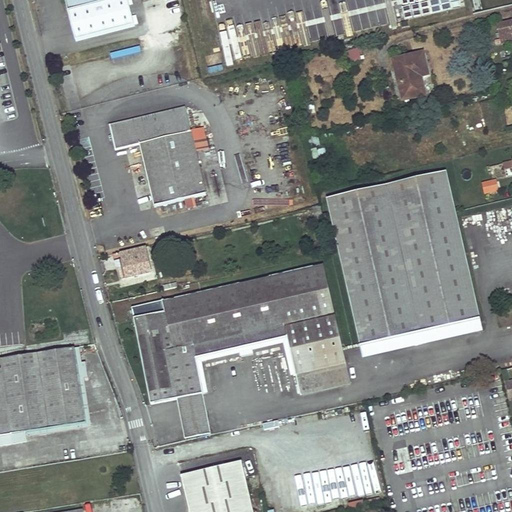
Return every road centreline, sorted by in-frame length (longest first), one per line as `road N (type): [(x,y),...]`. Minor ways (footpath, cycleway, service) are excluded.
road 1 (unclassified): [(160,511),(52,159),(23,0)]
road 2 (unknown): [(136,430),(249,414),(511,346)]
road 3 (unknown): [(140,237),(237,217),(236,153),(210,105),(192,101),(114,120),(115,162)]
road 4 (unknown): [(31,62),(68,44),(130,34),(140,40),(142,57),(118,68)]
